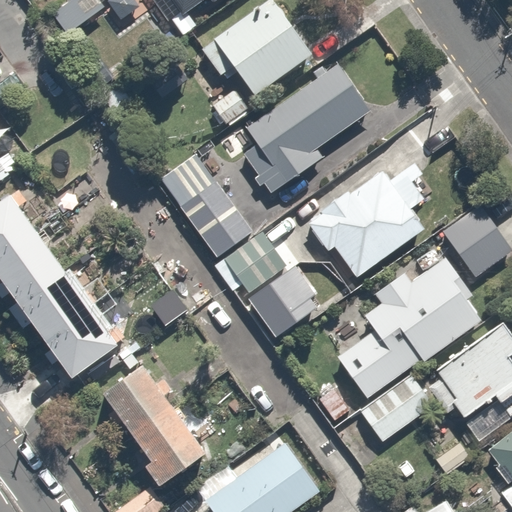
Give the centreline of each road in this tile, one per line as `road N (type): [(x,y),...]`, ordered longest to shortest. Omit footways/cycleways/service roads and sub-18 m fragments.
road 1 (unknown): [(298,229),(472,100)]
road 2 (residential): [(511,102),(437,0)]
